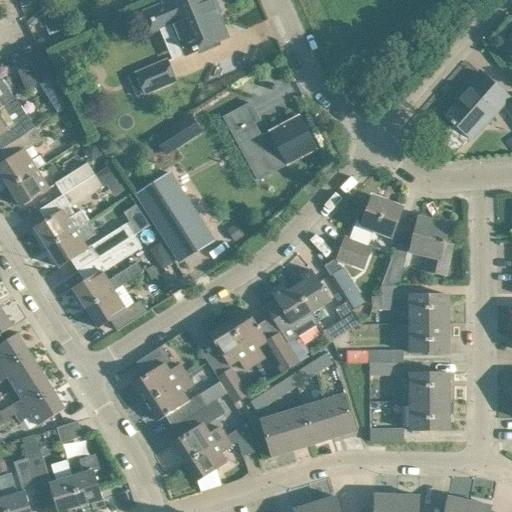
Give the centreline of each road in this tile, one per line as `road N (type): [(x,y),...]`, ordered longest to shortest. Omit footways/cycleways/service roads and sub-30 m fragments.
road 1 (residential): [(86,373),(276,251),(377,138)]
road 2 (residential): [(171,511),(340,460),(484,457)]
road 3 (residential): [(484,457),(479,176)]
road 4 (residential): [(377,138),(495,0)]
road 5 (residential): [(377,138),(314,81),(280,0)]
road 6 (residential): [(0,242),(86,373)]
road 7 (residential): [(86,373),(158,511)]
